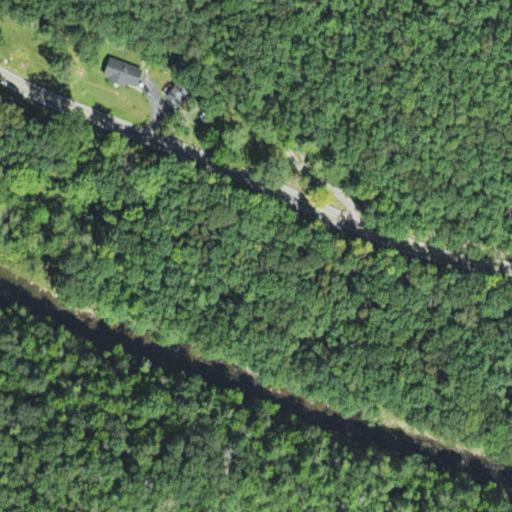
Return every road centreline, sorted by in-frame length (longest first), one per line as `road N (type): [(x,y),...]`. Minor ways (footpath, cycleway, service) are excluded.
road 1 (secondary): [(511,271),(432,256),(347,225),(0,72)]
road 2 (residential): [(240,0),(240,26),(289,148),(313,180),(350,204),(347,225)]
